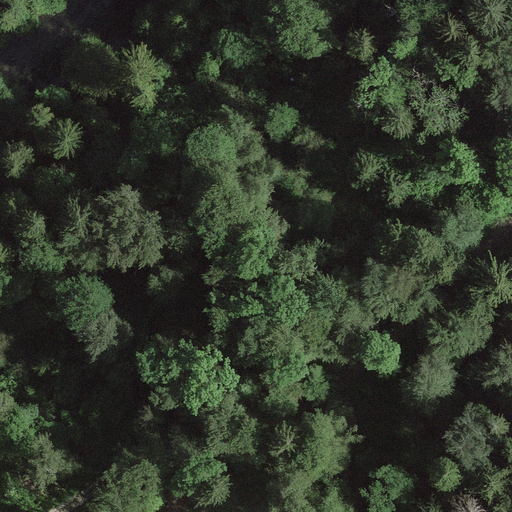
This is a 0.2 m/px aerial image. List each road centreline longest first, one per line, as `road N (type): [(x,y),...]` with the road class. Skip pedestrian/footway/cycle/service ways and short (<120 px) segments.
road 1 (track): [(41,511),(186,410),(359,322),(398,312)]
road 2 (track): [(511,214),(398,312)]
